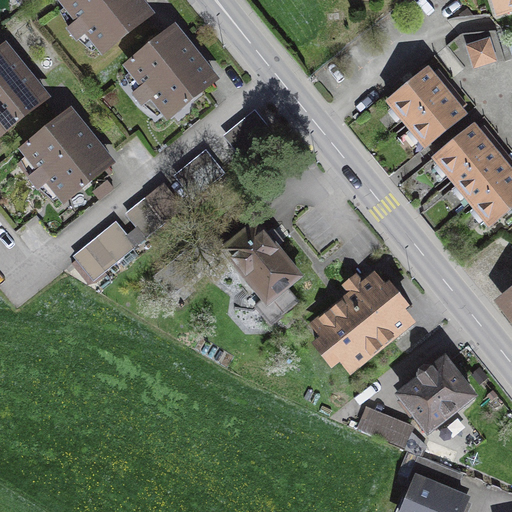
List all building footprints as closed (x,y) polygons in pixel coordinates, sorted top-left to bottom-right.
[(134,0),(65,0),(81,20),(69,29),(77,39),(89,29),(104,49),(146,15),(134,0)] [(511,0),(491,0),(496,15),(511,10),(511,0)] [(495,29),(459,37),(465,65),(501,58),(495,29)] [(172,32),(131,65),(146,85),(134,95),(142,104),(154,94),(169,114),(211,80),(172,32)] [(3,50),(0,52),(0,131),(42,98),(3,50)] [(388,101),(407,124),(446,93),(441,87),(447,83),(438,71),(432,76),(427,69),(388,101)] [(446,93),(407,124),(426,148),(465,116),(460,110),(465,105),(456,93),(450,98),(446,93)] [(68,116),(26,149),(42,168),(30,178),(38,188),(50,178),(65,197),(107,164),(68,116)] [(271,134),(257,117),(229,139),(243,157),(271,134)] [(433,157),(452,181),(492,149),(487,143),(493,139),(483,127),(478,132),(473,126),(433,157)] [(471,203),(510,171),(505,166),(511,161),(502,150),(496,154),(492,149),(452,181),(471,203)] [(191,199),(223,173),(209,156),(177,181),(191,199)] [(511,174),(510,171),(471,203),(490,226),(511,208),(511,174)] [(151,198),(133,212),(150,233),(168,218),(151,198)] [(249,209),(207,244),(217,257),(225,251),(264,300),(256,307),(271,325),(297,302),(285,287),(298,277),(274,246),(278,243),(270,234),(266,237),(256,225),(259,222),(249,209)] [(117,225),(98,240),(115,261),(134,246),(117,225)] [(115,261),(98,240),(78,257),(95,278),(115,261)] [(198,271),(184,255),(157,277),(170,294),(198,271)] [(374,278),(315,326),(350,369),(409,321),(374,278)] [(467,401),(470,396),(469,390),(464,387),(444,362),(432,371),(427,364),(421,369),(419,374),(421,380),(401,395),(428,429),(462,402),(467,401)] [(365,413),(358,429),(420,456),(425,446),(411,432),(365,413)] [(467,511),(469,507),(462,504),(464,500),(417,481),(404,511),(467,511)]
